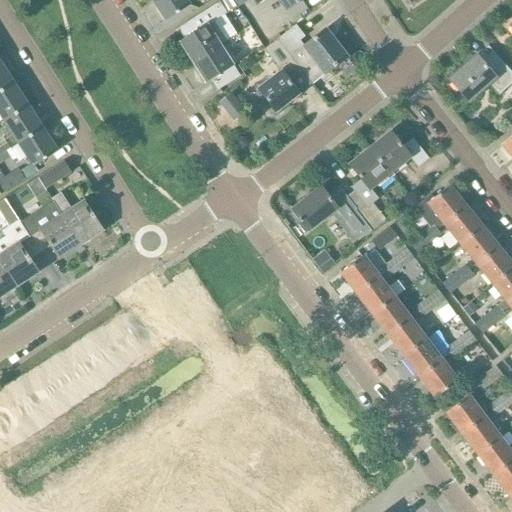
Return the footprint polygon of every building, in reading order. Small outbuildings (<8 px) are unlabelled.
[(152,0),(166,20),(190,5),(186,0),(152,0)] [(265,0),(278,0),(285,11),(302,0),(251,0),(256,7),(265,0)] [(179,44),(192,64),(221,46),(221,45),(227,41),(214,22),(226,13),(219,2),(179,28),(184,40),(179,44)] [(347,57),(326,30),(304,47),(300,41),(305,36),(296,25),(277,39),(312,84),(325,74),(347,57)] [(258,89),(276,113),(312,84),(277,39),(263,50),(280,72),(258,89)] [(211,81),(218,91),(240,77),(233,67),(234,66),(221,46),(192,64),(205,85),(211,81)] [(450,81),(469,102),(489,84),(499,96),(511,84),(511,72),(493,52),(482,62),(477,56),(450,81)] [(0,61),(0,93),(14,84),(0,61)] [(0,93),(0,114),(5,122),(28,106),(14,84),(0,93)] [(234,121),(245,112),(232,94),(220,103),(234,121)] [(2,138),(7,145),(10,150),(43,129),(28,106),(5,122),(11,132),(2,138)] [(10,150),(14,157),(17,161),(26,155),(34,167),(58,152),(43,129),(10,150)] [(371,149),(391,174),(411,159),(418,169),(430,160),(414,140),(403,148),(392,133),(371,149)] [(511,138),(502,146),(511,158),(511,138)] [(236,146),(236,147),(236,148),(236,149),(237,149),(237,150),(238,150),(238,151),(239,151),(240,151),(241,151),(242,151),(243,151),(244,151),(244,150),(245,150),(245,149),(246,149),(246,148),(246,147),(246,146),(246,145),(246,144),(246,143),(245,143),(245,142),(244,142),(244,141),(243,141),(242,141),(241,141),(240,141),(239,141),(238,141),(238,142),(237,142),(237,143),(236,143),(236,144),(236,145),(236,146)] [(14,157),(10,150),(7,145),(0,148),(0,158),(3,163),(14,157)] [(353,192),(346,197),(354,206),(367,224),(373,232),(381,225),(367,209),(379,199),(371,190),(391,174),(371,149),(350,166),(361,179),(350,188),(353,192)] [(64,162),(38,178),(45,190),(71,173),(64,162)] [(18,169),(0,180),(0,186),(4,193),(25,180),(18,169)] [(426,204),(443,225),(466,206),(450,186),(426,204)] [(330,214),(355,245),(371,232),(366,225),(367,224),(354,206),(338,187),(327,196),(321,188),(293,210),(309,231),(330,214)] [(64,217),(81,245),(103,231),(85,203),(73,211),(61,193),(50,199),(53,204),(62,218),(64,217)] [(5,199),(0,202),(0,212),(10,227),(2,232),(13,249),(0,257),(0,261),(17,287),(39,273),(31,261),(30,259),(41,253),(22,224),(21,224),(5,199)] [(53,204),(22,224),(41,253),(50,247),(51,248),(59,260),(81,245),(64,217),(62,218),(53,204)] [(443,225),(459,245),(483,227),(466,206),(443,225)] [(434,225),(423,233),(431,243),(441,235),(434,225)] [(483,227),(459,245),(468,256),(475,266),(499,247),(483,227)] [(409,243),(417,254),(431,243),(423,233),(409,243)] [(387,246),(379,236),(372,242),(370,243),(375,251),(377,253),(387,246)] [(511,263),(499,247),(475,266),(491,286),(511,269),(511,263)] [(406,249),(393,259),(402,269),(414,260),(406,249)] [(364,256),(341,274),(357,295),(380,278),(387,272),(383,267),(386,264),(381,259),(377,253),(375,251),(365,258),(364,256)] [(386,264),(383,267),(387,272),(391,277),(402,269),(393,259),(386,264)] [(0,298),(17,287),(0,261),(0,298)] [(463,285),(474,275),(470,270),(465,265),(454,274),(463,285)] [(511,269),(491,286),(503,301),(497,306),(501,311),(511,302),(511,269)] [(380,278),(357,295),(372,316),(396,298),(387,287),(394,282),(391,277),(387,272),(380,278)] [(463,285),(454,274),(442,284),(451,295),(463,285)] [(437,290),(426,298),(434,309),(445,300),(437,290)] [(372,316),(388,336),(411,319),(396,298),(372,316)] [(434,309),(426,298),(413,308),(422,318),(434,309)] [(511,302),(501,311),(505,316),(509,320),(511,318),(511,302)] [(471,303),(463,310),(468,317),(477,310),(471,303)] [(494,325),(505,316),(501,311),(497,306),(486,315),(494,325)] [(494,325),(486,315),(474,325),(482,335),(494,325)] [(388,336),(403,357),(427,339),(411,319),(388,336)] [(469,331),(457,340),(465,351),(477,341),(469,331)] [(403,357),(419,377),(442,360),(427,339),(403,357)] [(453,360),(465,351),(457,340),(445,350),(453,360)] [(194,440),(139,446),(147,511),(244,511),(338,501),(319,346),(261,353),(266,392),(283,389),(289,440),(196,451),(194,440)] [(435,398),(458,381),(442,360),(419,377),(435,398)] [(495,366),(475,381),(483,391),(503,376),(495,366)] [(511,388),(500,396),(509,407),(511,404),(511,388)] [(446,414),(462,435),(486,417),(470,396),(446,414)] [(496,417),(509,407),(500,396),(488,406),(496,417)] [(19,407),(0,418),(0,486),(15,511),(64,511),(79,503),(19,407)] [(462,435),(477,455),(501,437),(486,417),(462,435)] [(477,455),(493,476),(511,461),(511,444),(509,447),(501,437),(477,455)] [(511,461),(493,476),(508,496),(511,493),(511,461)]
